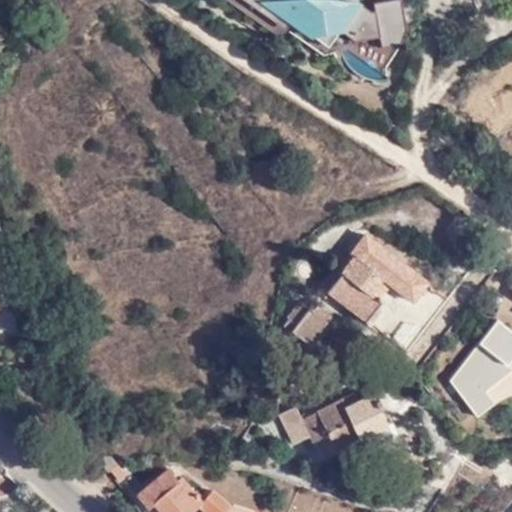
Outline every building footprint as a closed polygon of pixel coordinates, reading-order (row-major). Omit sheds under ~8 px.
[(280,0),(233,0),(340,53),(331,53),(378,76),(388,76),(408,36),(407,2),(378,3),(374,12),(356,3),(291,5),(280,0)] [(377,249),(380,245),(367,235),(364,239),(377,249)] [(427,281),(380,245),(377,249),(364,239),(348,260),(350,261),(353,265),(347,271),(345,269),(340,275),(342,276),(329,292),(367,321),(383,301),(378,297),(390,281),(413,299),(427,281)] [(350,261),(345,269),(347,271),(353,265),(350,261)] [(310,345),(334,315),(319,302),(313,309),(301,299),(287,316),(295,322),(291,329),(310,345)] [(443,382),(483,419),(498,403),(490,396),(511,371),(511,331),(500,320),(443,382)] [(356,392),(343,398),(346,405),(359,400),(356,392)] [(346,405),(343,398),(301,416),(296,405),(279,413),(291,442),(298,439),(303,451),(314,446),(319,457),(355,442),(389,426),(375,393),(359,400),(346,405)] [(155,416),(154,407),(145,408),(146,417),(155,416)] [(389,426),(355,442),(358,450),(393,435),(389,426)] [(111,469),(117,462),(111,454),(97,454),(110,469),(111,469)] [(497,475),(511,468),(511,454),(492,463),(497,475)] [(128,474),(117,462),(111,469),(120,480),(128,474)] [(208,511),(259,511),(234,502),(233,504),(213,488),(204,498),(182,474),(177,478),(168,468),(138,492),(149,506),(155,501),(163,511),(189,511),(199,504),(208,511)] [(511,479),(511,468),(497,475),(500,484),(511,479)]
